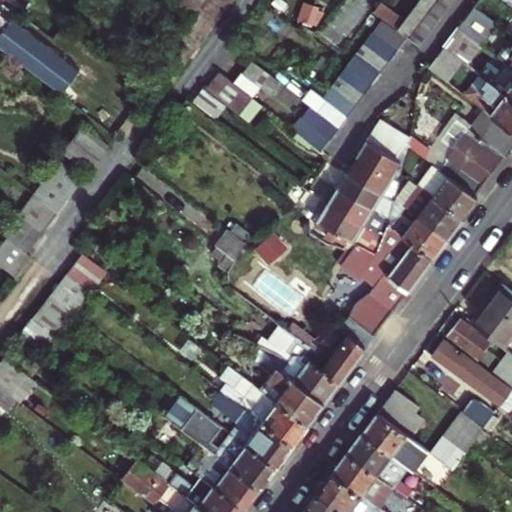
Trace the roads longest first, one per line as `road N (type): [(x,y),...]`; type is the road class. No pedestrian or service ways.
road 1 (unknown): [(244,0),(0,324)]
road 2 (residential): [(511,192),(270,511)]
